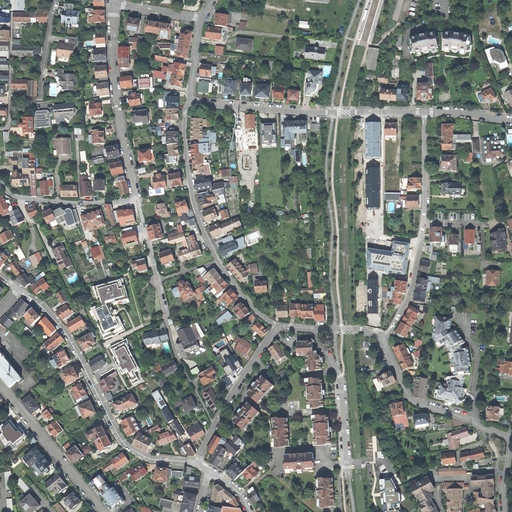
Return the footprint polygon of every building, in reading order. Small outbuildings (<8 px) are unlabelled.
[(66,25),(73,25),(73,24),(77,24),(79,13),(73,12),(74,5),(66,4),(65,11),(64,17),(63,16),(62,22),(66,23),(66,25)] [(94,11),(94,14),(94,22),(105,22),(105,16),(105,11),(94,11)] [(0,14),(0,22),(10,23),(10,18),(10,15),(0,14)] [(215,26),(226,27),(227,23),(227,16),(216,15),(216,18),(215,26)] [(127,30),(139,32),(141,20),(135,19),(129,18),(127,30)] [(154,22),(148,21),(146,32),(157,34),(159,23),(154,22)] [(157,34),(161,35),(168,36),(170,25),(165,24),(159,23),(157,34)] [(221,39),(222,30),(207,28),(206,34),(206,38),(221,39)] [(0,31),(0,41),(9,42),(9,37),(10,32),(0,31)] [(468,57),(469,57),(470,51),(471,47),(472,46),(471,37),(470,37),(470,36),(463,35),(463,34),(455,33),(452,33),(452,34),(447,33),(445,33),(436,33),(433,33),(428,34),(428,33),(425,34),(417,36),(417,37),(410,38),(411,39),(410,39),(409,48),(410,48),(411,53),(412,56),(415,60),(441,55),(459,58),(468,57)] [(97,44),(106,43),(105,38),(105,34),(96,34),(97,44)] [(181,38),(179,45),(190,47),(191,41),(192,36),(187,35),(182,34),(181,38)] [(75,45),(76,38),(69,37),(68,45),(75,45)] [(253,41),(237,39),(236,44),(236,49),(243,49),(243,50),(251,51),(253,41)] [(0,50),(9,51),(9,47),(9,43),(0,42),(0,50)] [(68,60),(73,61),(75,45),(68,45),(65,44),(59,43),(58,48),(60,49),(59,51),(59,56),(69,58),(68,60)] [(178,49),(177,56),(188,58),(189,53),(190,47),(179,45),(178,49)] [(225,55),(226,46),(217,45),(216,54),(209,53),(209,61),(229,63),(230,55),(225,55)] [(30,52),(33,52),(33,48),(13,47),(13,51),(13,55),(30,56),(30,52)] [(381,49),(370,47),(366,69),(377,71),(381,49)] [(119,58),(129,58),(129,48),(119,48),(119,53),(119,58)] [(311,48),(306,48),(305,53),(305,58),(318,60),(318,59),(325,59),(326,49),(325,49),(325,50),(318,50),(319,48),(314,48),(314,49),(311,49),(311,48)] [(499,65),(501,69),(505,68),(508,67),(506,60),(505,57),(503,53),(502,52),(501,53),(499,52),(499,51),(494,48),(486,51),(490,63),(494,62),(499,65)] [(94,51),(95,55),(95,62),(106,61),(106,56),(106,50),(94,51)] [(120,68),(130,68),(129,58),(119,58),(119,64),(120,68)] [(6,62),(0,62),(0,65),(0,70),(9,70),(9,66),(9,62),(6,62)] [(173,74),(184,77),(185,71),(186,65),(176,63),(175,65),(174,65),(173,66),(175,66),(173,74)] [(433,63),(427,63),(427,76),(430,76),(430,80),(427,80),(427,82),(425,82),(425,84),(417,85),(418,101),(422,101),(426,101),(429,101),(429,100),(433,100),(432,84),(435,84),(433,63)] [(163,67),(162,72),(167,73),(171,74),(173,74),(175,66),(173,66),(170,65),(169,67),(169,68),(163,67)] [(212,66),(202,65),(201,71),(200,76),(211,77),(212,66)] [(107,77),(108,77),(107,72),(107,66),(95,67),(97,79),(98,78),(107,77)] [(501,69),(497,71),(499,77),(507,75),(505,68),(501,69)] [(63,90),(73,91),(74,75),(64,75),(64,69),(55,69),(55,77),(58,77),(63,78),(63,80),(60,82),(62,84),(62,85),(65,85),(65,90),(63,90)] [(166,79),(167,73),(162,72),(155,71),(154,77),(166,79)] [(0,79),(8,80),(8,76),(8,73),(0,72),(0,79)] [(141,72),(139,73),(140,90),(149,89),(150,89),(149,84),(152,84),(152,78),(149,78),(149,76),(148,76),(142,77),(141,75),(141,72)] [(322,72),(310,72),(308,83),(307,83),(305,99),(308,100),(310,100),(311,95),(312,95),(313,95),(315,94),(317,93),(318,91),(319,90),(319,88),(320,84),(321,84),(322,72)] [(172,82),(170,82),(170,84),(171,84),(171,86),(182,88),(183,82),(184,77),(173,74),(172,82)] [(127,88),(133,87),(132,76),(120,78),(121,82),(121,88),(123,88),(124,89),(126,88),(127,88)] [(239,89),(240,82),(232,82),(232,79),(228,79),(227,81),(226,81),(224,94),(230,95),(235,95),(235,89),(239,89)] [(29,96),(37,96),(37,81),(30,81),(29,88),(29,96)] [(387,100),(397,101),(398,88),(398,85),(399,82),(389,81),(389,83),(395,84),(395,91),(382,90),(381,99),(387,100)] [(208,93),(209,83),(200,82),(200,88),(199,92),(199,93),(208,93)] [(98,96),(100,96),(109,95),(110,95),(109,89),(108,84),(97,85),(98,96)] [(251,96),(252,85),(242,84),(241,95),(246,96),(251,96)] [(269,98),(270,87),(256,86),(255,96),(261,97),(260,98),(262,98),(264,98),(264,97),(269,98)] [(284,99),(285,86),(280,86),(280,88),(274,88),(274,91),(272,91),(272,95),(274,95),(274,99),(275,100),(276,100),(278,100),(279,99),(284,99)] [(409,94),(409,89),(398,88),(397,101),(403,101),(408,102),(409,97),(410,94),(409,94)] [(495,98),(496,98),(491,88),(481,93),(486,103),(491,100),(491,101),(493,101),(494,101),(495,100),(496,99),(495,98)] [(295,90),(289,89),(289,100),(292,100),(299,101),(299,92),(295,92),(295,90)] [(140,98),(140,95),(136,95),(135,93),(132,94),(133,96),(129,96),(129,101),(130,106),(141,104),(140,98)] [(168,101),(168,109),(178,109),(178,104),(179,98),(172,98),(168,98),(168,99),(166,99),(166,101),(168,101)] [(55,116),(55,118),(66,118),(69,121),(75,114),(74,107),(74,103),(64,104),(64,105),(54,106),(55,108),(55,113),(53,114),(55,116)] [(90,115),(90,116),(97,115),(98,116),(100,116),(100,115),(102,115),(101,109),(101,104),(97,104),(93,104),(89,105),(90,115)] [(168,119),(168,120),(178,120),(178,114),(178,109),(168,109),(168,117),(166,117),(166,119),(168,119)] [(51,112),(48,110),(36,111),(35,117),(35,128),(52,127),(51,117),(53,114),(51,112)] [(134,118),(135,123),(137,123),(143,122),(143,124),(149,123),(148,111),(132,112),(132,116),(133,118),(134,118)] [(249,115),(246,116),(246,129),(255,129),(254,115),(249,115)] [(24,128),(24,133),(29,133),(33,133),(33,118),(23,118),(23,124),(24,128)] [(192,123),(192,129),(202,129),(202,127),(209,127),(209,120),(192,119),(192,123)] [(287,122),(284,122),(285,132),(295,132),(294,122),(287,122)] [(300,122),(294,122),(295,132),(295,133),(301,133),(301,142),(308,141),(307,122),(300,122)] [(269,124),(261,124),(262,133),(264,133),(264,136),(262,136),(262,148),(277,147),(276,135),(275,132),(276,132),(276,123),(269,124)] [(381,141),(381,123),(364,123),(365,159),(382,158),(381,141)] [(385,139),(397,139),(397,124),(393,124),(385,124),(385,139)] [(443,125),(443,135),(453,135),(453,129),(455,129),(455,126),(447,125),(443,125)] [(202,139),(202,144),(209,143),(213,143),(212,139),(206,139),(207,130),(202,129),(192,129),(192,135),(192,139),(202,139)] [(257,130),(248,130),(248,136),(244,136),(244,146),(258,146),(257,130)] [(92,131),(92,134),(93,143),(93,144),(94,144),(100,144),(104,143),(104,138),(103,132),(98,133),(98,131),(92,131)] [(169,145),(178,144),(178,138),(178,133),(167,133),(167,134),(166,134),(166,136),(167,136),(167,145),(169,145)] [(453,141),(472,141),(472,140),(471,136),(470,136),(463,136),(453,135),(443,135),(443,142),(443,150),(456,150),(456,145),(454,145),(454,142),(453,142),(453,141)] [(58,155),(71,154),(70,138),(57,139),(58,155)] [(495,156),(504,155),(503,146),(496,147),(494,147),(493,138),(484,139),(486,158),(495,157),(495,156)] [(193,156),(193,166),(203,164),(205,164),(204,157),(203,157),(202,147),(210,147),(209,143),(202,144),(192,145),(193,156)] [(179,149),(178,144),(169,145),(170,157),(176,156),(179,156),(179,149)] [(109,159),(120,156),(119,151),(117,146),(107,148),(109,159)] [(149,150),(139,151),(140,157),(139,157),(138,158),(139,160),(139,161),(140,162),(140,163),(144,162),(145,164),(148,164),(147,162),(152,161),(152,160),(150,150),(149,150)] [(95,165),(104,162),(102,156),(93,158),(94,161),(95,165)] [(457,156),(443,156),(443,161),(443,164),(442,164),(441,165),(441,168),(443,169),(448,169),(448,172),(457,172),(457,156)] [(117,174),(124,173),(122,167),(121,162),(110,164),(113,175),(117,174)] [(205,177),(212,175),(210,163),(205,164),(203,164),(193,166),(194,171),(195,174),(204,173),(205,177)] [(380,183),(380,167),(365,167),(366,209),(381,208),(380,183)] [(169,175),(171,187),(182,185),(181,179),(180,173),(169,175)] [(29,176),(29,174),(24,174),(17,175),(13,175),(13,185),(21,185),(29,185),(29,176)] [(161,175),(158,175),(158,177),(154,178),(154,181),(155,184),(154,184),(153,185),(153,187),(155,188),(155,189),(172,187),(171,187),(169,175),(165,176),(165,177),(161,177),(161,175)] [(213,191),(224,189),(223,183),(212,186),(211,182),(213,182),(213,180),(205,182),(205,179),(196,181),(197,186),(197,190),(212,188),(213,191)] [(411,189),(421,189),(421,184),(421,179),(409,179),(409,184),(408,184),(408,189),(411,189)] [(461,180),(450,180),(449,184),(442,184),(442,189),(442,195),(453,195),(453,194),(455,194),(455,195),(459,195),(459,189),(461,189),(461,184),(461,180)] [(45,196),(49,195),(49,187),(48,181),(47,181),(41,182),(42,196),(45,196)] [(81,182),(80,183),(81,197),(86,196),(91,196),(90,181),(87,182),(81,182)] [(99,191),(105,191),(104,181),(94,181),(95,186),(95,191),(99,191)] [(126,185),(119,186),(121,195),(124,194),(128,193),(126,185)] [(69,196),(78,196),(77,186),(62,186),(62,196),(69,196)] [(214,199),(213,195),(209,196),(208,192),(198,194),(200,201),(201,205),(211,203),(210,200),(214,199)] [(406,208),(419,208),(419,202),(419,197),(408,196),(408,194),(385,193),(385,200),(400,201),(400,198),(407,198),(407,201),(404,201),(404,206),(406,206),(406,208)] [(177,204),(176,205),(179,216),(182,215),(182,213),(189,211),(188,207),(186,201),(180,203),(180,202),(178,203),(177,204)] [(31,217),(39,214),(34,203),(30,205),(26,206),(31,217)] [(166,204),(156,205),(157,211),(158,215),(163,215),(163,216),(165,216),(165,217),(170,216),(170,212),(167,212),(166,204)] [(218,218),(218,217),(215,208),(218,207),(217,205),(211,207),(212,209),(203,213),(205,218),(207,222),(218,218)] [(126,209),(123,210),(125,218),(134,216),(132,207),(130,208),(126,209)] [(21,215),(18,209),(16,210),(14,211),(19,221),(19,223),(24,221),(22,217),(21,217),(20,216),(21,215)] [(56,220),(53,212),(52,209),(47,211),(43,213),(47,224),(56,220)] [(70,226),(71,225),(73,229),(77,227),(76,223),(80,222),(76,209),(72,211),(69,212),(68,210),(65,211),(64,212),(63,212),(62,209),(53,212),(56,220),(58,224),(66,221),(67,224),(68,225),(70,226)] [(91,212),(95,227),(100,226),(105,225),(100,209),(95,211),(91,212)] [(121,210),(119,210),(116,211),(118,220),(125,218),(123,210),(121,210)] [(223,220),(229,217),(228,210),(221,211),(223,220)] [(14,224),(19,221),(14,211),(10,213),(12,218),(11,218),(14,224)] [(90,228),(95,227),(91,212),(86,214),(81,215),(86,230),(90,228)] [(213,237),(241,225),(238,219),(219,227),(218,224),(209,228),(211,233),(213,237)] [(151,241),(163,238),(160,225),(156,226),(155,225),(152,226),(152,227),(148,228),(149,235),(151,241)] [(430,242),(442,242),(442,240),(445,240),(445,236),(442,236),(442,228),(431,228),(431,234),(430,242)] [(498,230),(495,231),(496,233),(490,235),(495,255),(505,252),(504,248),(507,247),(506,242),(507,242),(504,229),(498,230)] [(1,236),(0,236),(0,237),(3,243),(14,237),(11,230),(7,233),(1,236)] [(468,244),(474,245),(474,243),(476,243),(476,240),(474,240),(475,235),(471,235),(469,235),(469,232),(466,232),(465,240),(463,240),(463,247),(468,248),(468,244)] [(186,239),(184,234),(168,239),(169,242),(170,245),(182,241),(183,243),(184,245),(185,248),(186,247),(187,250),(179,252),(181,257),(182,261),(192,258),(186,239)] [(223,258),(237,252),(233,235),(228,237),(229,244),(229,245),(226,246),(224,241),(218,244),(220,251),(223,258)] [(454,235),(449,235),(449,252),(458,252),(458,235),(454,235)] [(53,241),(55,245),(62,241),(66,240),(64,236),(53,241)] [(190,237),(186,239),(192,258),(202,255),(199,248),(198,245),(196,246),(195,243),(196,243),(194,236),(193,236),(190,237)] [(62,241),(55,245),(57,249),(65,269),(67,268),(66,266),(72,264),(69,257),(67,258),(63,250),(65,249),(62,241)] [(409,257),(411,243),(394,241),(392,252),(367,248),(367,270),(406,275),(409,257)] [(105,258),(101,246),(96,247),(99,255),(100,259),(105,258)] [(65,269),(57,249),(54,250),(59,261),(58,262),(61,270),(65,269)] [(172,250),(160,254),(162,260),(163,264),(164,264),(165,265),(169,263),(169,262),(170,262),(175,260),(172,250)] [(40,264),(44,262),(39,252),(35,254),(40,264)] [(40,264),(35,254),(29,257),(35,268),(40,265),(40,264)] [(231,270),(234,274),(242,267),(240,265),(243,262),(239,257),(228,266),(231,270)] [(140,273),(148,271),(146,264),(145,259),(133,262),(133,263),(132,264),(132,265),(133,267),(134,268),(138,267),(140,273)] [(419,270),(429,272),(431,261),(423,260),(423,262),(421,261),(420,266),(419,270)] [(14,267),(12,268),(14,271),(17,275),(22,271),(17,264),(14,267)] [(250,274),(258,272),(256,264),(249,265),(250,273),(250,274)] [(248,275),(250,273),(249,265),(244,269),(242,267),(234,274),(238,278),(241,282),(248,275)] [(207,279),(213,285),(221,278),(218,274),(214,269),(208,274),(203,268),(197,270),(201,276),(198,279),(202,284),(207,279)] [(499,285),(500,272),(494,272),(487,271),(487,285),(499,285)] [(25,287),(31,283),(27,278),(24,274),(19,278),(22,283),(25,287)] [(35,281),(31,275),(27,278),(31,283),(32,285),(36,282),(35,281)] [(144,290),(150,288),(148,278),(141,280),(143,287),(143,286),(144,290)] [(213,285),(205,291),(207,293),(213,288),(214,287),(218,292),(217,293),(218,294),(216,296),(219,299),(225,294),(222,291),(228,286),(225,282),(221,278),(213,285)] [(301,293),(314,293),(313,289),(314,289),(313,289),(313,283),(312,283),(312,278),(309,278),(309,283),(310,289),(301,289),(301,293)] [(112,336),(112,337),(120,333),(119,333),(126,330),(123,323),(121,324),(118,317),(116,314),(118,313),(116,309),(114,310),(111,304),(111,302),(114,301),(115,303),(130,299),(126,285),(123,285),(122,279),(95,286),(99,301),(101,300),(102,304),(97,306),(92,308),(99,323),(100,322),(102,325),(105,331),(103,332),(106,339),(112,336)] [(417,284),(416,290),(426,291),(427,292),(432,292),(432,290),(426,289),(427,283),(429,284),(429,282),(427,282),(428,280),(418,279),(417,284)] [(44,280),(44,281),(40,283),(44,289),(42,291),(43,293),(50,288),(44,280)] [(260,292),(267,292),(266,281),(258,282),(258,280),(255,280),(255,282),(256,293),(260,292)] [(379,297),(378,280),(367,280),(368,314),(379,314),(379,297)] [(177,288),(172,291),(173,292),(176,297),(181,294),(184,301),(192,296),(191,294),(194,293),(188,282),(185,284),(183,281),(182,281),(179,282),(179,284),(180,286),(177,287),(177,288)] [(406,288),(407,283),(395,281),(395,285),(396,285),(396,288),(393,287),(392,292),(403,293),(405,294),(406,288)] [(40,283),(39,282),(31,287),(34,291),(37,295),(42,291),(44,289),(40,283)] [(199,288),(195,290),(197,295),(196,295),(199,302),(198,303),(200,307),(207,303),(202,294),(199,288)] [(62,300),(66,306),(67,305),(70,303),(63,289),(57,294),(61,300),(62,300)] [(231,289),(225,294),(219,299),(217,301),(219,303),(222,300),(227,306),(231,303),(232,304),(235,302),(234,301),(238,298),(235,294),(231,289)] [(418,302),(424,303),(426,291),(416,290),(415,295),(414,300),(418,301),(418,302)] [(402,299),(403,293),(392,292),(391,292),(390,303),(401,304),(402,299)] [(16,313),(20,316),(29,306),(25,303),(22,300),(14,310),(16,313)] [(246,307),(242,303),(234,309),(236,312),(235,313),(237,315),(239,314),(242,319),(250,312),(246,307)] [(324,303),(319,303),(320,303),(320,306),(317,306),(314,306),(315,318),(315,321),(320,321),(325,321),(324,303)] [(295,316),(302,316),(301,306),(301,304),(292,305),(292,304),(291,304),(291,316),(295,316)] [(307,318),(315,318),(314,306),(314,304),(305,304),(305,306),(301,306),(302,316),(302,318),(307,318)] [(60,315),(64,320),(72,314),(71,312),(67,305),(66,306),(57,312),(60,315)] [(288,317),(288,307),(278,307),(278,317),(283,317),(288,317)] [(405,318),(402,323),(411,328),(415,320),(416,321),(417,320),(416,319),(419,312),(411,307),(405,318)] [(24,317),(33,325),(41,317),(37,312),(33,308),(24,317)] [(214,315),(216,321),(223,315),(219,311),(214,315)] [(227,321),(232,317),(228,311),(223,315),(216,321),(219,325),(224,321),(223,320),(226,318),(227,321)] [(8,327),(13,322),(9,318),(6,315),(1,321),(8,327)] [(69,328),(71,332),(85,323),(81,317),(67,325),(69,328)] [(171,332),(179,328),(172,317),(167,320),(171,332)] [(456,330),(452,332),(451,331),(450,330),(452,328),(451,327),(452,319),(438,317),(436,325),(435,325),(433,337),(436,337),(435,341),(438,341),(441,345),(444,343),(446,346),(448,344),(453,351),(455,359),(452,359),(453,368),(455,368),(456,376),(453,377),(451,377),(450,382),(447,381),(447,384),(440,383),(439,390),(437,398),(437,399),(445,401),(453,402),(454,401),(457,405),(461,403),(465,400),(463,397),(463,396),(464,393),(465,392),(466,389),(463,389),(465,377),(464,374),(470,374),(469,366),(471,366),(470,359),(468,347),(456,330)] [(39,324),(51,336),(57,330),(51,324),(45,318),(39,324)] [(263,327),(257,322),(252,328),(262,337),(268,331),(263,327)] [(409,335),(407,334),(411,328),(402,323),(399,328),(397,333),(405,337),(406,336),(408,337),(409,335)] [(195,327),(178,332),(183,343),(178,345),(181,351),(184,359),(191,356),(191,354),(194,353),(193,351),(199,348),(196,340),(200,338),(195,327)] [(37,331),(34,328),(32,331),(27,336),(30,339),(37,331)] [(146,345),(150,344),(151,346),(161,343),(161,341),(159,333),(158,329),(152,330),(153,333),(144,335),(146,345)] [(160,333),(162,341),(169,339),(168,335),(167,331),(160,333)] [(415,347),(421,349),(424,335),(417,331),(413,346),(415,347)] [(45,344),(51,351),(65,340),(61,336),(58,332),(45,344)] [(81,345),(84,350),(89,347),(89,349),(92,347),(91,346),(96,343),(93,338),(96,337),(93,332),(78,341),(79,344),(80,346),(81,345)] [(256,338),(251,334),(247,340),(252,343),(256,338)] [(441,346),(441,345),(438,341),(435,341),(436,337),(433,337),(437,343),(436,344),(436,345),(437,346),(438,347),(439,347),(440,347),(441,346)] [(249,350),(252,346),(242,339),(239,338),(237,341),(239,343),(235,349),(242,353),(243,352),(245,354),(246,355),(249,350)] [(118,364),(123,374),(127,372),(134,385),(140,381),(135,372),(141,369),(129,348),(130,348),(129,345),(130,345),(128,339),(119,343),(111,347),(116,357),(115,358),(118,364)] [(307,371),(322,370),(321,360),(321,355),(316,355),(315,354),(313,352),(312,352),(311,341),(297,342),(298,353),(300,353),(300,356),(306,356),(307,371)] [(269,349),(277,361),(286,356),(277,344),(273,346),(269,349)] [(451,352),(452,359),(455,359),(453,351),(448,344),(446,346),(451,352)] [(0,374),(10,387),(21,378),(4,357),(5,356),(4,355),(3,356),(0,351),(0,347),(1,346),(0,345),(0,374)] [(397,354),(399,359),(408,355),(404,345),(394,349),(397,354)] [(223,351),(225,358),(231,355),(229,349),(223,351)] [(58,365),(59,368),(66,365),(65,363),(70,361),(66,354),(65,351),(58,354),(54,356),(56,362),(54,363),(55,367),(58,365)] [(101,356),(106,364),(109,362),(108,360),(110,359),(106,352),(101,355),(101,356)] [(228,375),(244,369),(238,355),(228,359),(230,366),(225,368),(228,375)] [(404,370),(413,365),(408,355),(399,359),(401,364),(404,370)] [(101,356),(90,363),(92,367),(94,371),(106,364),(101,356)] [(161,367),(162,369),(166,376),(179,369),(177,365),(175,361),(162,367),(161,367)] [(496,371),(511,374),(511,363),(506,362),(501,362),(501,365),(500,369),(496,368),(496,371)] [(192,370),(195,375),(202,371),(199,366),(192,370)] [(212,367),(198,375),(201,380),(204,385),(214,380),(211,374),(215,371),(212,367)] [(76,372),(74,368),(73,368),(66,372),(63,373),(65,377),(68,383),(79,378),(76,372)] [(284,379),(288,375),(284,369),(279,373),(284,379)] [(391,371),(377,378),(380,387),(382,386),(381,383),(383,382),(385,386),(396,381),(394,379),(391,371)] [(273,385),(263,376),(256,383),(255,382),(253,383),(252,385),(254,387),(253,388),(247,394),(257,403),(260,400),(261,401),(263,397),(262,396),(267,390),(268,392),(271,388),(270,388),(273,385)] [(110,378),(109,377),(101,382),(103,386),(106,392),(107,392),(115,387),(113,385),(112,383),(110,378)] [(417,397),(423,398),(426,379),(425,379),(425,378),(419,377),(419,378),(418,378),(414,397),(417,397)] [(168,387),(163,378),(159,380),(164,389),(168,387)] [(309,408),(324,407),(323,391),(322,379),(307,380),(309,408)] [(82,398),(87,395),(85,389),(82,384),(76,387),(73,388),(75,392),(73,392),(77,400),(82,398)] [(210,385),(201,390),(204,395),(204,396),(206,400),(212,410),(220,405),(213,391),(210,385)] [(107,401),(113,398),(110,392),(108,394),(104,395),(107,401)] [(122,410),(125,415),(141,407),(137,400),(136,401),(133,394),(128,396),(127,395),(124,397),(124,398),(114,403),(113,406),(114,410),(115,412),(122,410)] [(30,396),(23,402),(25,405),(33,399),(30,396)] [(182,403),(187,412),(197,407),(194,402),(192,398),(182,403)] [(40,408),(33,399),(25,405),(29,410),(32,414),(33,413),(36,411),(40,408)] [(161,408),(166,405),(162,400),(157,403),(161,408)] [(93,406),(90,401),(83,405),(79,407),(85,418),(96,413),(93,406)] [(399,403),(391,405),(394,416),(404,414),(402,403),(399,403)] [(233,421),(243,430),(245,427),(246,428),(249,425),(248,423),(252,418),(254,419),(257,416),(256,415),(258,412),(251,406),(250,406),(247,404),(243,409),(244,410),(242,411),(240,409),(239,411),(238,412),(239,413),(238,414),(238,415),(233,421)] [(499,408),(488,407),(487,420),(493,420),(499,420),(499,408)] [(174,420),(168,409),(163,412),(169,423),(172,421),(174,420)] [(48,414),(53,423),(56,420),(50,412),(48,414)] [(420,415),(414,416),(416,427),(429,425),(427,415),(425,416),(425,414),(420,415)] [(315,445),(331,444),(330,427),(329,416),(314,417),(315,445)] [(133,417),(130,419),(125,421),(122,423),(124,427),(125,429),(126,432),(127,432),(129,436),(140,430),(133,417)] [(275,447),(289,446),(288,438),(288,432),(288,427),(287,419),(273,419),(274,428),(271,428),(272,439),(275,439),(275,447)] [(0,429),(14,446),(27,436),(21,427),(18,429),(15,425),(11,420),(0,429)] [(55,437),(64,430),(56,420),(53,423),(48,427),(50,431),(52,433),(55,437)] [(183,435),(185,434),(178,423),(174,425),(178,432),(181,436),(183,435)] [(98,427),(94,428),(95,429),(91,431),(94,437),(96,441),(107,436),(105,431),(102,426),(98,428),(98,427)] [(174,434),(176,433),(171,426),(169,427),(167,430),(168,433),(173,431),(174,434)] [(201,426),(197,428),(189,433),(193,441),(200,437),(205,434),(201,426)] [(466,428),(447,434),(449,440),(447,441),(447,443),(445,443),(445,444),(443,444),(445,451),(455,449),(459,448),(458,443),(459,442),(458,438),(468,435),(467,432),(466,428)] [(168,442),(177,439),(174,434),(173,431),(168,433),(157,437),(160,445),(168,442)] [(231,441),(225,445),(235,454),(240,449),(237,446),(242,441),(236,435),(234,438),(231,433),(228,436),(230,439),(231,441)] [(140,448),(148,452),(149,450),(152,442),(153,441),(140,434),(134,445),(140,448)] [(108,447),(112,445),(111,444),(112,443),(111,441),(110,441),(108,438),(107,436),(96,441),(101,452),(108,449),(108,447)] [(218,445),(220,446),(221,447),(229,442),(222,438),(221,440),(216,437),(208,451),(210,452),(213,454),(218,445)] [(187,450),(186,449),(181,441),(177,443),(179,449),(183,448),(185,451),(187,450)] [(70,457),(74,462),(84,455),(76,445),(67,453),(70,457)] [(187,450),(189,455),(192,455),(195,456),(196,454),(191,446),(186,449),(187,450)] [(218,466),(223,457),(226,451),(223,448),(221,447),(220,446),(210,462),(215,465),(218,466)] [(37,463),(45,457),(41,452),(37,448),(29,454),(32,457),(31,457),(36,464),(37,463)] [(482,449),(460,454),(463,468),(465,468),(469,468),(468,465),(471,461),(471,460),(484,457),(483,452),(482,449)] [(115,466),(117,469),(128,461),(126,457),(123,453),(111,461),(115,466)] [(443,455),(440,455),(442,464),(444,464),(456,463),(455,458),(454,453),(443,455)] [(294,455),(285,456),(286,472),(295,472),(295,474),(306,473),(306,471),(314,471),(313,454),(304,455),(298,456),(294,456),(294,455)] [(37,463),(43,471),(51,465),(47,460),(45,457),(37,463)] [(247,477),(251,482),(258,474),(252,468),(257,463),(259,465),(260,463),(256,460),(243,472),(242,473),(247,477)] [(106,472),(115,466),(111,461),(103,467),(106,472)] [(235,481),(242,473),(243,472),(236,466),(237,464),(236,463),(235,464),(227,473),(230,476),(235,481)] [(130,474),(134,480),(147,472),(144,468),(142,464),(134,469),(129,472),(130,474)] [(156,481),(165,481),(167,481),(167,475),(167,469),(162,468),(156,468),(156,473),(154,473),(154,480),(156,480),(156,481)] [(128,477),(127,475),(125,472),(119,476),(122,481),(128,477)] [(59,473),(46,483),(53,493),(57,490),(60,494),(63,491),(64,492),(67,490),(66,489),(70,486),(64,479),(59,473)] [(101,491),(113,507),(118,504),(124,499),(125,499),(115,486),(112,489),(101,474),(93,481),(101,491)] [(493,475),(473,477),(473,485),(483,485),(484,494),(494,495),(493,485),(493,475)] [(184,486),(199,488),(199,483),(200,478),(185,477),(185,478),(184,486)] [(437,511),(436,509),(438,508),(436,506),(436,504),(434,505),(431,499),(433,497),(431,494),(432,491),(434,490),(431,484),(427,477),(423,479),(422,478),(415,482),(414,481),(411,483),(422,503),(421,504),(421,505),(420,505),(424,511),(437,511)] [(332,478),(318,479),(318,488),(316,488),(317,499),(319,499),(320,507),(334,506),(334,498),(333,498),(333,492),(332,487),(333,487),(332,478)] [(391,478),(379,479),(380,486),(383,486),(383,491),(384,503),(387,503),(388,511),(385,511),(400,511),(399,510),(399,493),(396,493),(396,490),(398,490),(391,478)] [(26,491),(29,489),(21,479),(18,482),(26,491)] [(464,483),(444,483),(442,490),(448,490),(448,511),(461,511),(461,504),(461,497),(461,489),(464,489),(464,483)] [(211,502),(221,504),(223,495),(224,490),(218,485),(215,486),(213,494),(211,502)] [(252,504),(259,499),(255,490),(254,487),(249,492),(250,494),(248,495),(250,499),(252,504)] [(234,498),(224,490),(223,495),(231,502),(234,508),(240,509),(234,498)] [(494,499),(494,495),(484,494),(474,492),(472,502),(486,504),(493,506),(493,505),(494,499)] [(68,503),(72,509),(81,502),(77,497),(74,493),(65,500),(66,502),(68,503)] [(180,511),(193,511),(195,505),(197,496),(185,493),(184,497),(183,501),(180,511)] [(20,503),(27,511),(33,511),(35,510),(41,506),(31,495),(20,503)] [(164,507),(171,509),(173,501),(164,499),(163,503),(165,503),(164,507)] [(65,511),(58,503),(53,507),(57,511),(65,511)]
